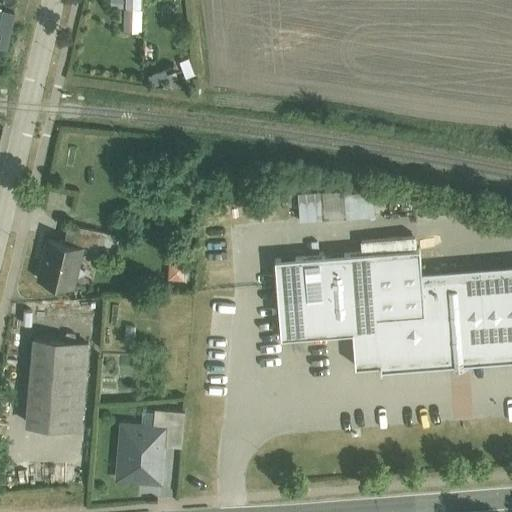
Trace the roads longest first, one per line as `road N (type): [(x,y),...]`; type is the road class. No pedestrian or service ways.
road 1 (residential): [(57,0),(0,239)]
road 2 (secondary): [(511,501),(376,511)]
